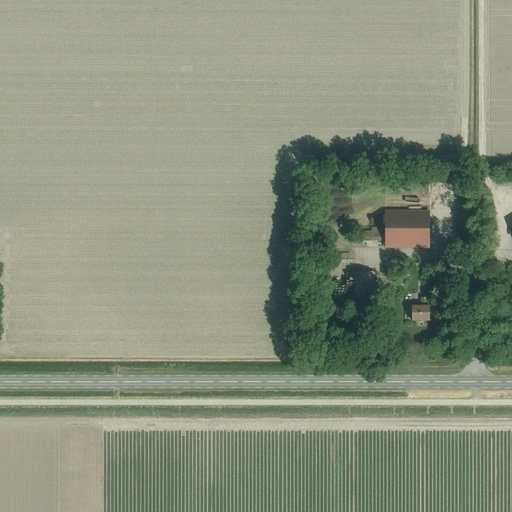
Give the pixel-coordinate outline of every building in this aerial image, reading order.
[(385,197),(428,196),(428,175),(385,175),(385,197)] [(362,240),(385,240),(385,248),(429,248),(429,212),(385,212),(385,227),(371,227),(371,232),(362,232),(362,240)] [(358,269),(358,254),(348,255),(349,269),(358,269)] [(354,272),(354,304),(373,304),(373,272),(354,272)] [(340,293),(347,293),(347,273),(339,273),(340,293)] [(412,322),(429,322),(429,307),(427,307),(427,299),(420,299),(420,307),(412,307),(412,322)]
